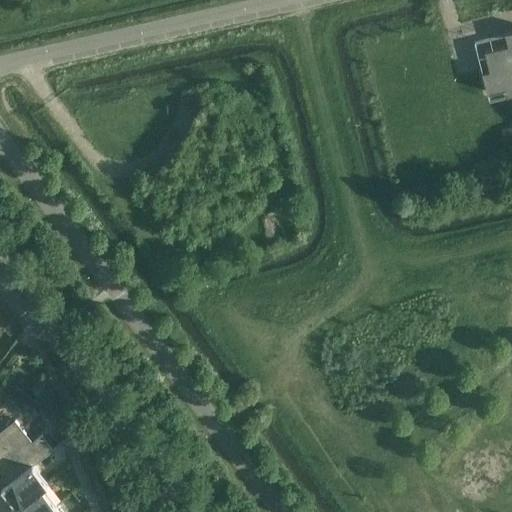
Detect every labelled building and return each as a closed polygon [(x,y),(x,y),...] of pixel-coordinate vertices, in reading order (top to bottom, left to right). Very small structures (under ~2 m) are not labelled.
[(488,90),(505,86),(507,92),(507,93),(507,94),(511,92),(511,28),(504,31),(504,32),(505,32),(508,43),(484,49),(489,68),(483,70),(483,69),(481,70),(487,91),(488,91),(488,90)] [(161,170),(161,171),(202,196),(239,137),(198,112),(197,112),(199,120),(200,119),(169,169),(169,168),(161,170)] [(511,142),(511,127),(503,130),(507,143),(511,142)] [(0,468),(1,468),(11,480),(6,483),(6,484),(49,450),(38,436),(32,441),(14,419),(0,430),(0,439),(0,468)] [(66,435),(62,438),(72,461),(77,459),(80,458),(75,446),(66,435)] [(49,450),(6,484),(15,505),(46,481),(33,464),(49,450)] [(77,459),(72,461),(80,483),(86,481),(89,480),(84,468),(77,459)] [(46,481),(15,505),(18,511),(43,511),(55,503),(42,486),(47,482),(46,481)] [(86,481),(80,483),(89,505),(95,503),(98,502),(93,491),(86,481)] [(55,503),(43,511),(53,511),(51,508),(56,504),(55,503)] [(101,511),(95,503),(89,505),(92,511),(101,511)]
